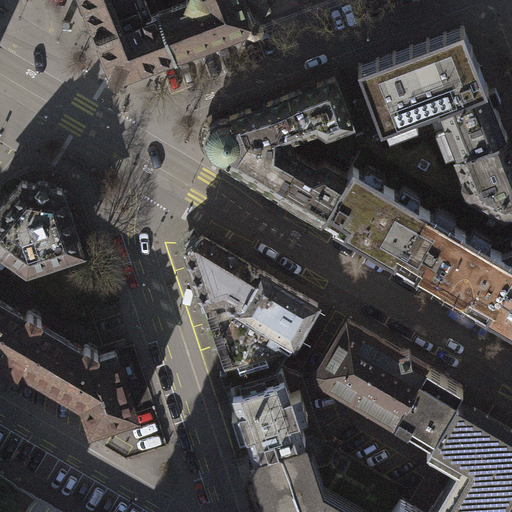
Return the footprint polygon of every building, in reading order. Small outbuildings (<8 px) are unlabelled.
[(151,15),(144,0),(84,0),(112,68),(126,72),(175,53),(159,12),(151,15)] [(186,0),(186,1),(159,12),(175,53),(254,23),(245,0),(186,0)] [(370,95),(355,101),(366,131),(356,135),(363,149),(348,172),(324,217),(468,301),(498,249),(511,244),(511,207),(503,210),(466,189),(465,180),(467,174),(460,153),(508,134),(496,105),(494,101),(503,97),(497,85),(489,88),(483,72),(464,26),(449,31),(434,37),(419,42),(404,48),(389,54),(374,59),(359,65),(370,95)] [(354,121),(336,73),(289,91),(304,130),(318,124),(329,130),(354,121)] [(219,156),(280,193),(302,154),(286,144),(286,136),(304,130),(289,91),(220,116),(211,122),(207,131),(206,140),(211,150),(219,156)] [(511,148),(508,134),(460,153),(467,174),(465,180),(466,189),(503,210),(511,207),(511,148)] [(302,154),(280,193),(324,217),(348,172),(321,159),(311,163),(302,154)] [(18,181),(0,202),(0,249),(19,263),(22,263),(23,266),(78,248),(58,189),(18,181)] [(234,308),(258,267),(198,232),(181,244),(215,345),(233,337),(240,325),(237,316),(240,311),(234,308)] [(468,301),(511,328),(511,244),(498,249),(468,301)] [(290,340),(314,300),(258,267),(234,308),(240,311),(290,340)] [(25,316),(0,300),(0,360),(17,371),(21,365),(46,380),(69,341),(40,323),(43,319),(29,310),(25,316)] [(233,337),(215,345),(227,380),(280,363),(278,360),(290,340),(240,311),(237,316),(240,325),(233,337)] [(319,374),(348,391),(380,337),(345,316),(315,364),(319,374)] [(422,361),(380,337),(348,391),(390,417),(422,361)] [(83,350),(69,341),(46,380),(83,402),(92,428),(132,414),(136,413),(116,352),(98,357),(98,350),(87,343),(83,350)] [(460,384),(422,361),(390,417),(427,439),(454,395),(460,384)] [(244,430),(251,452),(301,437),(294,414),(304,410),(296,385),(287,387),(280,363),(227,380),(235,405),(229,407),(237,432),(244,430)] [(494,511),(511,483),(511,429),(461,399),(454,395),(427,439),(424,445),(431,449),(454,463),(426,509),(397,492),(385,511),(494,511)] [(358,511),(315,488),(301,437),(251,452),(269,511),(358,511)] [(62,511),(0,475),(0,511),(62,511)]
